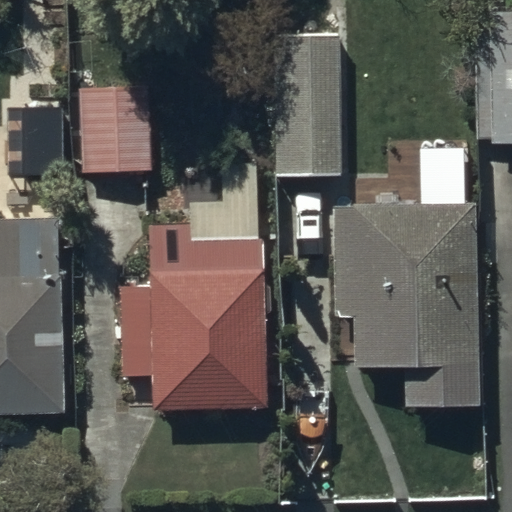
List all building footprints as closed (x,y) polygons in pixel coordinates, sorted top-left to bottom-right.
[(511,147),(511,17),(488,18),(488,46),(476,46),(477,142),(490,141),(490,147),(511,147)] [(337,180),(337,39),(272,39),(273,180),(337,180)] [(147,174),(146,84),(80,85),(80,176),(147,174)] [(60,180),(60,105),(22,105),(22,180),(60,180)] [(260,411),(254,167),(221,167),(222,205),(188,206),(189,229),(148,229),(148,293),(119,294),(119,380),(149,380),(150,414),(260,411)] [(475,211),(333,211),(333,323),(352,323),(352,372),(403,372),(404,412),(475,412),(475,211)] [(56,282),(54,222),(0,223),(0,418),(65,418),(62,282),(56,282)]
